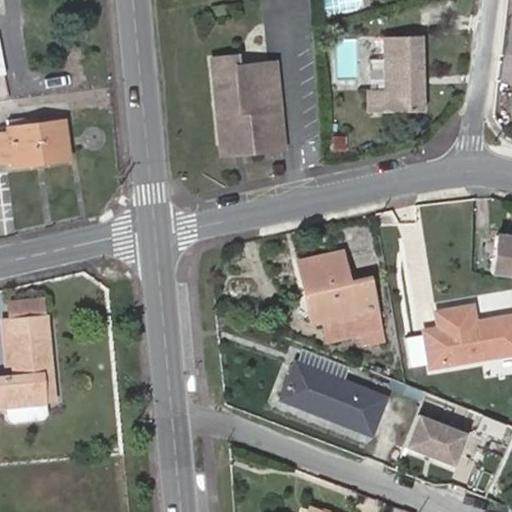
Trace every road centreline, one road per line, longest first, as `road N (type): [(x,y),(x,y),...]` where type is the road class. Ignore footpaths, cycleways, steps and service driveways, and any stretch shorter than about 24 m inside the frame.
road 1 (residential): [(466,170),(154,232)]
road 2 (residential): [(172,418),(217,418),(449,511)]
road 3 (secondary): [(154,232),(133,0)]
road 4 (secondary): [(172,418),(154,232)]
road 5 (residential): [(466,170),(494,0)]
road 6 (residential): [(154,232),(0,263)]
